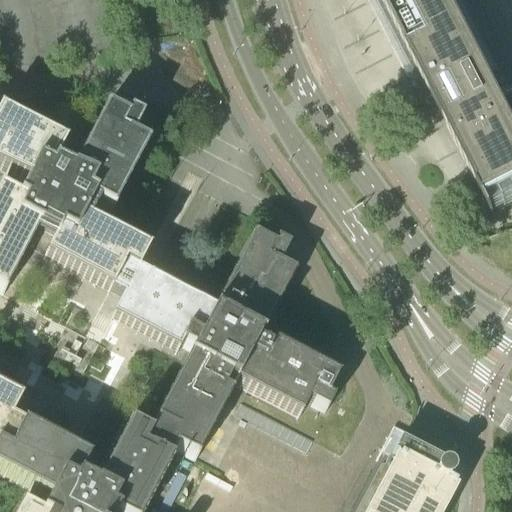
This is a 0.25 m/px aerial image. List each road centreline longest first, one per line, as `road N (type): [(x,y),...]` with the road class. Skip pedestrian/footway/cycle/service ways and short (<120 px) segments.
road 1 (secondary): [(225,0),(274,113),(403,294)]
road 2 (secondary): [(435,270),(312,101),(273,0)]
road 3 (secondary): [(403,294),(447,380),(511,427)]
road 4 (secondary): [(403,294),(471,366),(511,393)]
